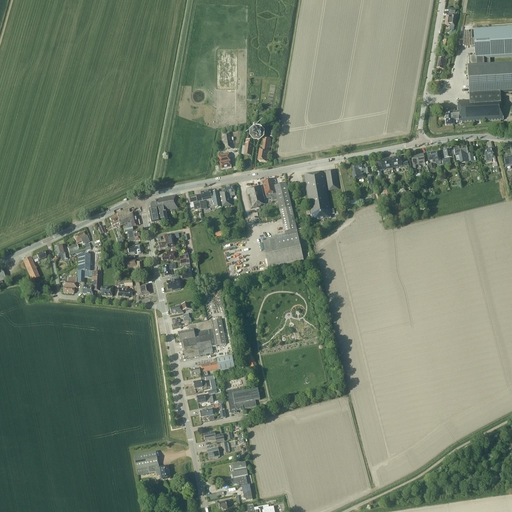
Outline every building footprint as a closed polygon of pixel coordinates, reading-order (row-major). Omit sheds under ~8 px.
[(456,16),(448,14),(448,17),(446,16),(444,25),(450,26),(454,27),(456,16)] [(458,123),(503,120),(501,93),(511,91),(511,64),(481,66),(480,58),(511,56),(511,29),(473,31),(475,56),(469,57),(469,67),(467,67),(469,101),(457,101),(458,113),(452,113),(452,112),(445,113),(446,126),(455,125),(454,121),(458,120),(458,123)] [(452,38),(445,36),(445,40),(444,40),(442,49),(448,50),(449,45),(450,45),(451,41),(452,38)] [(446,60),(438,58),(436,68),(444,70),(446,60)] [(259,130),(256,130),(255,130),(253,132),(253,133),(252,136),(252,137),(254,139),(255,139),(258,140),(259,140),(261,138),(262,137),(262,134),(262,133),(260,131),(259,130)] [(233,149),(230,134),(230,132),(221,133),(224,150),(233,149)] [(262,150),(261,150),(259,149),(257,161),(267,162),(271,139),(264,138),(262,147),(262,150)] [(251,141),(246,140),(245,144),(242,143),(242,148),(241,151),(244,151),(244,155),(251,156),(252,144),(252,142),(251,141)] [(456,161),(460,161),(460,163),(474,161),(473,153),(468,154),(466,147),(453,149),(455,156),(456,161)] [(495,157),(492,148),(483,151),(486,163),(492,162),(491,158),(495,157)] [(443,159),(443,163),(444,165),(450,164),(450,162),(449,158),(452,158),(450,149),(443,151),(444,159),(443,159)] [(440,159),(439,151),(427,154),(428,161),(433,160),(433,163),(440,161),(440,159)] [(228,152),(219,154),(218,155),(221,170),(231,168),(228,152)] [(417,156),(419,165),(423,164),(423,167),(425,167),(423,155),(417,156)] [(390,158),(392,168),(398,167),(400,166),(400,167),(402,166),(400,156),(390,158)] [(393,171),(392,168),(390,158),(380,160),(382,170),(385,170),(384,169),(386,169),(389,169),(390,172),(393,171)] [(364,169),(363,164),(351,166),(353,173),(352,173),(353,180),(365,178),(364,175),(364,173),(362,174),(361,172),(364,171),(364,172),(366,171),(366,175),(370,174),(369,168),(365,169),(364,169)] [(324,172),(324,174),(325,174),(328,191),(339,189),(336,170),(324,172)] [(304,175),(309,206),(329,203),(324,174),(324,172),(304,175)] [(274,186),(273,180),(262,182),(266,196),(269,196),(270,197),(271,197),(271,198),(272,198),(273,201),(278,200),(280,211),(285,235),(262,240),(269,269),(304,261),(292,208),(286,184),(274,186)] [(235,193),(234,186),(222,189),(222,193),(219,193),(222,207),(232,205),(231,199),(232,199),(231,196),(235,196),(234,193),(235,193)] [(260,207),(265,205),(266,205),(261,186),(246,189),(251,209),(260,207)] [(390,196),(389,190),(383,192),(386,202),(388,202),(388,201),(392,200),(391,196),(390,196)] [(202,201),(207,200),(208,202),(210,201),(210,200),(214,199),(212,193),(212,191),(201,193),(202,201)] [(218,192),(212,193),(214,199),(210,200),(210,201),(211,207),(215,206),(215,209),(221,208),(218,192)] [(167,221),(166,212),(177,210),(175,196),(159,199),(159,200),(154,201),(155,203),(151,204),(149,206),(150,210),(148,211),(149,215),(150,218),(150,220),(151,224),(159,223),(167,221)] [(196,196),(189,198),(190,204),(193,203),(195,211),(201,209),(201,207),(200,204),(200,203),(198,203),(197,202),(196,196)] [(330,210),(329,203),(309,206),(310,215),(312,215),(313,221),(332,218),(331,214),(334,214),(334,210),(330,210)] [(128,209),(116,214),(117,215),(119,225),(119,226),(120,226),(127,224),(128,228),(123,229),(124,233),(128,233),(132,232),(133,232),(132,227),(138,226),(135,213),(129,214),(128,209)] [(117,226),(119,225),(117,215),(109,219),(111,223),(113,228),(115,227),(116,229),(118,228),(117,226)] [(106,233),(103,226),(97,229),(100,235),(106,233)] [(87,237),(84,232),(74,236),(76,242),(77,243),(85,239),(87,244),(88,244),(89,243),(87,239),(86,237),(87,237)] [(132,233),(132,232),(128,233),(129,242),(135,241),(140,240),(138,232),(133,233),(132,233)] [(175,247),(173,241),(172,235),(171,235),(164,236),(165,243),(158,244),(159,249),(164,248),(164,249),(170,248),(175,247)] [(118,248),(119,248),(120,250),(124,249),(123,247),(124,247),(123,241),(122,241),(121,237),(116,239),(118,248)] [(65,245),(64,245),(58,246),(57,246),(56,246),(56,247),(55,247),(57,256),(61,255),(62,260),(68,259),(64,245),(65,245)] [(78,250),(77,245),(67,248),(69,253),(78,250)] [(143,255),(141,246),(127,248),(128,254),(134,253),(135,256),(143,255)] [(175,251),(170,252),(166,253),(166,255),(162,256),(162,257),(161,257),(161,258),(160,258),(161,260),(162,261),(162,262),(167,260),(167,261),(172,260),(172,261),(177,260),(175,251)] [(37,256),(31,258),(33,261),(36,260),(38,259),(39,261),(43,259),(45,258),(46,258),(44,252),(36,255),(37,256)] [(178,257),(179,262),(188,260),(187,252),(183,253),(183,256),(178,257)] [(78,255),(77,271),(77,278),(77,283),(84,283),(84,272),(90,272),(90,256),(78,255)] [(30,258),(23,261),(31,281),(39,278),(32,262),(30,258)] [(133,267),(135,269),(136,274),(137,273),(143,273),(141,262),(138,263),(136,263),(135,260),(126,261),(127,264),(127,268),(132,267),(133,267)] [(188,260),(179,262),(180,267),(185,266),(186,269),(190,268),(188,260)] [(175,268),(174,264),(173,264),(168,265),(162,266),(164,277),(170,276),(172,275),(170,270),(174,269),(175,269),(175,268)] [(92,276),(92,287),(94,287),(93,291),(99,292),(100,288),(100,282),(100,276),(92,276)] [(77,283),(77,278),(67,278),(67,279),(63,279),(62,285),(63,285),(63,294),(73,294),(73,288),(77,288),(77,283)] [(166,287),(167,287),(168,291),(174,289),(175,290),(180,289),(178,280),(166,282),(167,286),(166,286),(166,287)] [(118,297),(123,297),(124,289),(124,285),(123,286),(123,282),(119,282),(119,281),(115,281),(115,287),(119,287),(119,286),(121,286),(121,289),(118,289),(118,297)] [(128,281),(123,282),(123,286),(124,285),(124,289),(123,297),(129,298),(130,290),(127,290),(127,287),(131,287),(131,281),(128,281)] [(142,286),(141,282),(135,283),(138,296),(150,294),(148,285),(142,286)] [(40,293),(39,285),(33,285),(28,286),(28,289),(33,289),(34,294),(40,293)] [(93,295),(93,291),(94,287),(92,287),(83,286),(82,294),(93,295)] [(100,288),(99,292),(101,292),(101,296),(106,297),(112,297),(112,288),(107,288),(101,287),(101,288),(100,288)] [(190,309),(189,303),(175,306),(176,307),(170,309),(171,314),(177,313),(178,314),(183,313),(183,311),(190,309)] [(190,319),(188,314),(183,315),(183,318),(173,320),(174,327),(181,326),(181,324),(191,322),(191,319),(190,319)] [(195,338),(183,341),(186,359),(213,353),(211,347),(226,344),(221,320),(212,321),(196,324),(197,329),(199,337),(195,338)] [(197,329),(196,324),(188,326),(189,331),(178,333),(180,341),(183,341),(195,338),(194,330),(197,329)] [(204,372),(207,372),(219,370),(219,373),(235,370),(232,356),(216,358),(217,360),(217,362),(200,365),(201,369),(200,369),(200,368),(191,370),(192,376),(201,375),(200,371),(201,371),(201,373),(204,372)] [(251,369),(257,366),(254,356),(247,359),(251,369)] [(212,375),(208,376),(205,377),(201,378),(201,381),(193,382),(195,389),(203,388),(207,387),(206,382),(210,381),(211,390),(216,389),(213,375),(212,376),(212,375)] [(256,407),(255,401),(260,400),(258,389),(244,392),(243,388),(226,391),(231,414),(237,413),(236,411),(256,407)] [(213,402),(212,395),(206,396),(205,397),(205,395),(197,397),(198,404),(210,402),(210,403),(213,402)] [(201,418),(209,416),(209,421),(214,420),(213,411),(215,410),(215,408),(214,406),(207,407),(207,410),(199,412),(201,418)] [(205,441),(209,441),(209,442),(216,440),(217,443),(225,441),(223,435),(216,436),(215,432),(204,434),(205,441)] [(223,454),(229,453),(230,453),(228,443),(227,444),(227,443),(221,444),(223,454)] [(220,457),(218,448),(213,449),(214,450),(207,451),(209,459),(214,458),(214,459),(218,458),(218,457),(220,457)] [(159,468),(156,452),(134,456),(138,476),(156,472),(157,476),(160,475),(161,481),(170,479),(168,466),(159,468)] [(250,485),(248,485),(246,476),(248,476),(245,462),(232,465),(234,473),(232,473),(234,485),(240,484),(240,487),(241,487),(242,487),(244,498),(245,498),(246,501),(252,500),(250,485)] [(230,503),(229,500),(224,501),(225,502),(219,503),(220,510),(227,508),(226,503),(230,503)]
